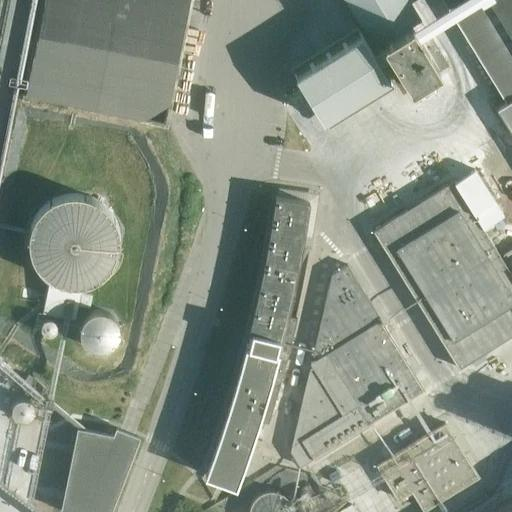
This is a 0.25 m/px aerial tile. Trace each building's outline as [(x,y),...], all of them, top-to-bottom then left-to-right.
[(165,123),(189,0),(45,0),(27,95),(165,123)] [(440,69),(412,25),(418,21),(405,0),(348,0),(367,29),(296,74),(323,118),(400,70),(411,87),(440,69)] [(511,511),(511,0),(450,0),(509,93),(511,96),(511,97),(495,108),(511,136),(511,501),(494,511),(511,511)] [(511,274),(483,227),(503,214),(475,169),(454,181),(453,180),(373,230),(459,367),(511,334),(511,274)] [(89,196),(86,195),(81,194),(77,194),(74,194),(71,194),(67,194),(64,195),(61,196),(56,197),(53,199),(50,201),(47,202),(44,205),(42,207),(39,209),(37,212),(35,215),(34,218),(32,221),(31,224),(30,227),(29,230),(29,232),(28,235),(28,239),(28,241),(28,244),(29,247),(29,251),(30,254),(31,257),(34,262),(36,266),(38,269),(41,271),(44,275),(50,279),(52,280),(55,281),(56,282),(58,282),(60,283),(63,284),(65,285),(66,285),(68,285),(69,285),(72,285),(81,285),(83,284),(88,283),(93,281),(96,280),(99,278),(102,276),(104,274),(108,270),(111,266),(113,263),(115,260),(116,257),(117,254),(118,251),(119,249),(119,246),(120,242),(120,237),(119,232),(118,229),(117,226),(117,224),(116,221),(113,216),(111,212),(108,209),(106,207),(102,204),(100,202),(97,200),(92,198),(89,196)] [(290,348),(297,318),(287,315),(292,293),(297,270),(305,225),(308,201),(276,197),(273,220),(269,242),(265,264),(260,286),(255,308),(250,331),(252,332),(248,344),(246,343),(241,366),(234,387),(228,409),(221,431),(213,452),(205,474),(236,486),(244,463),(252,441),(259,419),(272,375),(282,378),(290,348)] [(424,389),(381,319),(347,264),(331,274),(313,354),(316,359),(311,362),(314,367),(309,370),(290,450),(300,466),(313,458),(314,459),(369,424),(368,423),(424,389)] [(76,307),(81,285),(72,285),(69,285),(68,285),(66,285),(65,285),(63,284),(60,283),(58,282),(56,282),(55,281),(52,280),(50,279),(46,301),(76,307)] [(54,309),(52,308),(51,308),(50,308),(48,309),(46,310),(45,311),(44,312),(44,313),(43,313),(43,314),(43,315),(43,317),(43,318),(43,319),(44,320),(45,321),(46,323),(48,324),(50,324),(52,324),(54,324),(56,322),(57,322),(57,321),(58,320),(58,319),(59,317),(59,316),(59,315),(59,314),(58,312),(57,311),(56,310),(54,309)] [(110,313),(107,311),(106,310),(104,310),(101,310),(98,310),(96,310),(93,311),(91,312),(89,313),(86,315),(84,317),(83,318),(82,320),(81,321),(81,323),(80,326),(80,328),(80,329),(80,331),(80,333),(80,334),(81,337),(81,338),(82,340),(84,342),(85,343),(87,345),(89,347),(91,348),(93,349),(96,349),(98,350),(100,350),(102,349),(104,349),(107,348),(109,347),(112,346),(113,344),(116,342),(117,340),(118,338),(119,336),(119,334),(120,332),(120,329),(119,326),(119,324),(118,321),(117,319),(115,317),(114,315),(111,313),(110,313)] [(46,387),(28,374),(22,383),(39,396),(46,387)] [(30,399),(28,398),(26,397),(25,397),(23,397),(21,397),(20,397),(18,398),(17,398),(15,399),(14,401),(13,402),(12,403),(12,405),(11,407),(11,408),(12,410),(12,411),(12,412),(13,414),(14,415),(15,416),(17,418),(19,419),(21,419),(23,419),(25,419),(27,419),(28,418),(30,417),(32,415),(33,414),(33,413),(34,412),(34,411),(34,409),(34,408),(34,407),(34,405),(33,403),(32,401),(30,399)] [(468,466),(463,458),(466,456),(445,423),(445,422),(377,464),(378,465),(398,497),(398,498),(412,489),(424,508),(423,508),(424,509),(478,475),(477,475),(471,465),(468,466)] [(109,511),(138,436),(117,428),(114,435),(78,427),(62,510),(69,511),(109,511)] [(291,500),(290,498),(287,495),(285,493),(282,491),(279,489),(275,489),(274,488),(271,488),(267,489),(264,490),(261,491),(258,493),(255,496),(253,498),(252,500),(251,501),(251,503),(250,505),(250,507),(250,509),(250,511),(249,511),(292,511),(293,511),(293,509),(293,507),(292,505),(292,502),(291,500)]
